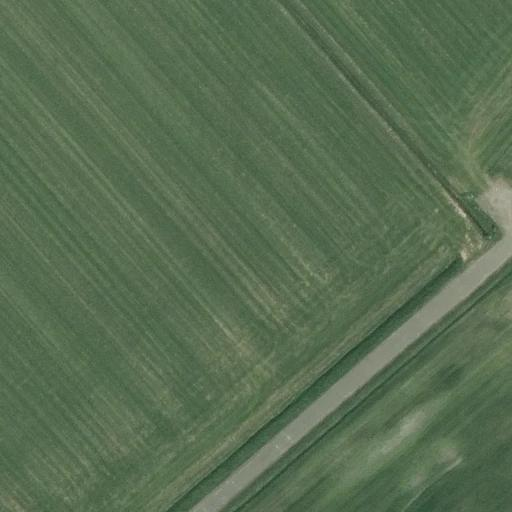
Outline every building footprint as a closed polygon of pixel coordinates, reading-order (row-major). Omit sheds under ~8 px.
[(511,120),(511,74),(511,73),(488,95),(511,120)] [(502,139),(511,130),(483,101),(474,109),(502,139)] [(487,152),(496,143),(468,115),(459,124),(487,152)] [(474,167),(483,158),(454,130),(445,138),(474,167)] [(460,181),(469,173),(441,144),(432,153),(460,181)]
